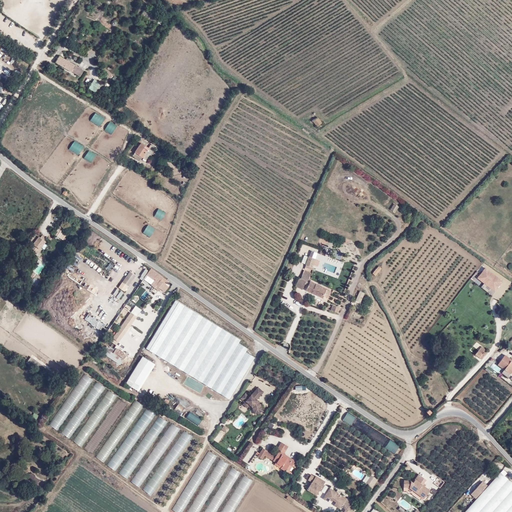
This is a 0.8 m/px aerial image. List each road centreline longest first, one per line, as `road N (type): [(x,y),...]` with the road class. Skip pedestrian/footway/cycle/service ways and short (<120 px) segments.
road 1 (unclassified): [(0,157),(388,429),(408,435),(455,411),(511,460)]
road 2 (track): [(505,149),(438,223),(340,152),(320,134),(410,77)]
road 3 (track): [(166,511),(44,425),(65,388),(55,364),(8,329)]
road 4 (track): [(409,0),(376,35),(410,77),(511,153)]
road 5 (track): [(334,147),(248,332)]
road 6 (track): [(181,13),(221,64),(320,134)]
road 7 (track): [(213,135),(195,161),(199,176),(162,260),(198,287)]
road 8 (track): [(247,85),(213,135),(313,190)]
road 9 (track): [(124,161),(128,126),(33,68)]
road 10 (track): [(343,181),(399,227),(359,269)]
